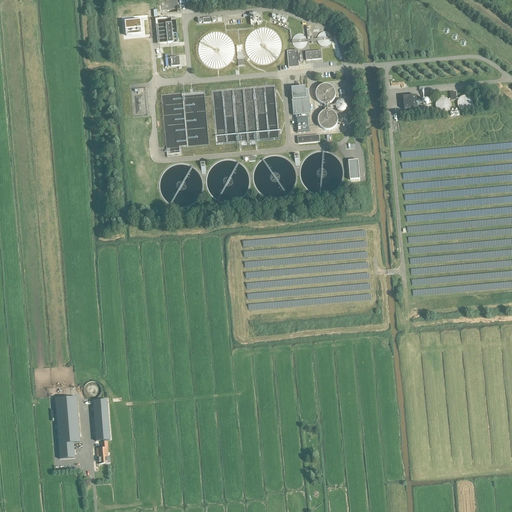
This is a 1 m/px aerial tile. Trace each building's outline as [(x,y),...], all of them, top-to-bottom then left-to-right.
[(179,0),(161,2),(162,10),(180,8),(179,0)] [(258,26),(259,25),(259,23),(261,22),(261,18),(259,18),(259,15),(257,15),(256,13),(250,14),(251,26),(253,25),(253,24),(258,23),(258,26)] [(243,46),(243,49),(244,52),(244,53),(246,55),(246,57),(248,59),(250,61),(253,63),(254,63),(256,64),(258,65),(261,65),(264,65),(266,65),(268,65),(270,64),(272,63),(274,61),(276,59),(278,57),(279,56),(280,54),(281,52),(282,49),(282,47),(282,45),(282,42),(281,40),(280,38),(279,36),(278,34),(276,32),(274,30),(273,30),(272,29),(269,28),(268,27),(265,27),(262,27),(261,27),(258,27),(256,27),(254,29),(253,29),(250,31),(248,33),(247,34),(246,35),(245,38),(244,39),(244,42),(243,43),(243,46)] [(234,53),(234,50),(234,46),(233,43),(233,42),(232,40),(230,38),(229,37),(227,35),(225,33),(223,33),(221,32),(219,31),(217,31),(215,31),(214,31),(211,31),(209,32),(207,33),(205,34),(204,35),(202,37),(200,39),(199,42),(198,43),(197,46),(197,48),(197,50),(197,51),(197,54),(198,56),(199,58),(200,60),(202,62),(204,64),(205,65),(207,66),(209,67),(211,68),(214,68),(215,68),(217,68),(219,68),(222,67),(225,66),(226,65),(228,64),(230,62),(231,61),(232,60),(233,57),(233,56),(234,53)] [(331,40),(332,39),(331,37),(331,36),(330,34),(329,33),(328,32),(326,32),(325,31),(323,31),(322,32),(321,32),(319,33),(318,34),(318,35),(317,36),(317,38),(316,39),(317,40),(317,42),(317,43),(318,44),(320,45),(321,46),(322,46),(324,46),(325,46),(326,46),(328,46),(329,44),(330,43),(331,42),(331,40)] [(307,43),(307,41),(307,40),(306,38),(306,37),(305,36),(303,35),(302,34),(301,34),(299,34),(297,34),(296,35),(295,35),(294,36),(293,37),(293,39),(292,40),(292,41),(292,43),(293,44),(294,46),(295,47),(297,48),(298,48),(299,48),(302,48),(303,47),(304,46),(305,45),(306,44),(307,43)] [(236,46),(238,66),(244,66),(243,45),(236,46)] [(338,59),(337,47),(325,49),(326,61),(338,59)] [(289,68),(299,67),(298,51),(287,51),(289,68)] [(310,53),(310,51),(303,52),(303,56),(301,57),(301,62),(323,60),(322,52),(310,53)] [(172,67),(180,66),(180,57),(171,58),(172,67)] [(216,144),(239,141),(277,138),(272,85),(210,91),(216,144)] [(334,96),(335,94),(334,92),(334,90),(333,89),(332,87),(330,86),(329,85),(327,85),(325,85),(323,85),(322,85),(320,86),(318,87),(317,88),(316,90),(315,92),(315,94),(315,95),(316,97),(316,99),(317,101),(319,102),(321,103),(322,104),(324,104),(326,104),(328,104),(330,103),(332,101),(333,100),(334,98),(334,96)] [(292,89),(294,116),(311,114),(309,91),(302,91),(302,88),(292,89)] [(474,103),(474,102),(474,101),(473,99),(473,98),(472,97),(471,96),(470,96),(469,95),(467,95),(465,95),(464,96),(463,97),(462,98),(461,99),(461,100),(460,101),(460,102),(461,104),(461,105),(462,106),(463,107),(464,108),(466,109),(468,109),(469,108),(471,108),(471,107),(472,106),(473,105),(474,103)] [(405,110),(418,109),(417,96),(404,97),(405,110)] [(451,104),(451,103),(451,101),(451,100),(450,99),(449,98),(449,97),(447,96),(446,96),(445,96),(444,96),(442,96),(441,97),(440,98),(439,99),(438,100),(438,101),(438,102),(438,104),(438,105),(439,106),(440,107),(441,108),(442,109),(443,109),(444,109),(445,109),(447,109),(448,108),(449,108),(450,107),(451,105),(451,104)] [(347,107),(347,106),(347,105),(347,104),(346,103),(345,102),(343,101),(342,101),(341,101),(340,101),(339,101),(337,102),(336,103),(336,104),(336,105),(336,107),(336,108),(336,109),(337,110),(338,111),(339,111),(340,112),(342,112),(344,111),(345,110),(347,109),(347,107)] [(337,123),(337,120),(337,118),(336,116),(335,115),(334,113),(332,112),(330,111),(328,111),(327,111),(325,111),(323,111),(321,113),(320,113),(319,115),(318,117),(317,118),(317,121),(318,123),(318,125),(319,126),(321,128),(322,129),(324,130),(326,130),(328,130),(330,130),(331,129),(333,128),(334,127),(335,126),(336,124),(337,123)] [(309,117),(296,118),(297,133),(310,132),(309,117)] [(299,145),(321,143),(320,136),(298,138),(299,145)] [(366,163),(355,164),(357,181),(368,180),(366,163)] [(101,392),(101,391),(101,389),(100,387),(99,386),(98,385),(97,384),(95,383),(94,382),(92,382),(90,382),(89,383),(87,384),(86,385),(85,386),(84,388),(84,389),(84,391),(84,393),(84,394),(85,396),(86,397),(87,398),(89,399),(91,399),(92,399),(94,399),(96,399),(97,398),(98,397),(99,395),(100,394),(101,392)] [(76,397),(54,399),(59,460),(74,458),(73,443),(80,443),(76,397)] [(107,400),(93,401),(96,441),(110,440),(107,400)] [(97,462),(98,462),(99,465),(107,464),(107,463),(110,463),(110,458),(107,458),(106,456),(108,456),(107,444),(107,443),(101,443),(101,449),(96,450),(97,457),(97,462)]
